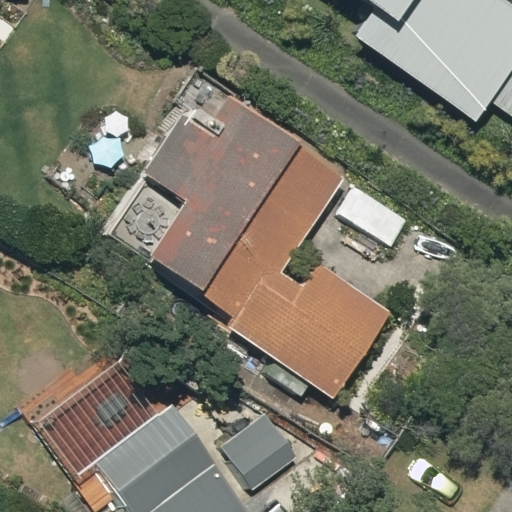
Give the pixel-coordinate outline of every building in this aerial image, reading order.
[(297,0),(337,26),(323,47),(383,87),(441,0),(297,0)] [(460,0),(441,0),(383,87),(450,132),(469,105),(511,133),(511,21),(506,31),(460,0)] [(114,267),(207,329),(204,335),(312,407),(371,317),(280,256),(325,190),(199,106),(176,141),(153,126),(115,183),(153,208),(114,267)] [(326,212),(378,248),(395,224),(343,187),(326,212)] [(74,471),(96,502),(85,510),(86,511),(231,511),(159,410),(74,471)] [(273,427),(264,412),(214,443),(245,493),(307,455),(285,419),(273,427)]
